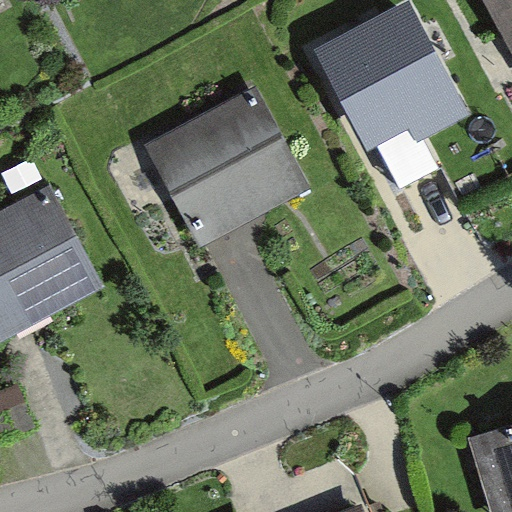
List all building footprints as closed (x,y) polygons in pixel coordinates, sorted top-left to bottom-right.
[(412,0),(405,0),(312,48),(371,163),(470,112),(412,0)] [(511,0),(472,0),(511,77),(511,0)] [(190,240),(300,189),(255,92),(145,143),(190,240)] [(0,348),(104,293),(48,189),(0,215),(0,348)] [(21,391),(0,399),(0,439),(34,426),(21,391)] [(511,511),(511,430),(471,442),(492,511),(511,511)]
